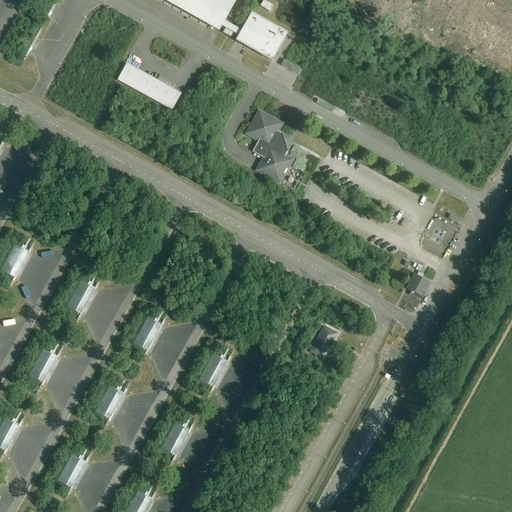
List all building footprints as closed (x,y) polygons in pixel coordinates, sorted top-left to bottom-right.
[(219,32),(221,27),(224,22),(227,16),(233,19),(236,14),(231,11),(236,0),(162,0),(166,2),(173,6),(175,7),(182,11),(184,12),(191,16),(193,17),(200,21),(202,22),(209,26),(219,32)] [(271,6),(262,1),(258,7),(267,13),(271,6)] [(234,34),(238,37),(236,41),(237,42),(244,46),(248,48),(272,62),(276,55),(281,47),(288,34),(251,13),(241,32),(224,22),(221,27),(224,29),(226,30),(223,34),(223,33),(222,34),(231,38),(232,39),(232,38),(234,34)] [(300,70),(283,60),(279,66),(296,76),(300,70)] [(180,95),(125,65),(116,83),(170,112),(180,95)] [(282,123),(257,110),(243,136),(257,143),(252,153),(262,159),(255,172),(279,185),(292,160),(284,156),(286,153),(281,135),(277,133),(282,123)] [(0,125),(10,130),(15,121),(6,115),(0,125)] [(459,221),(448,215),(446,219),(456,225),(459,221)] [(27,254),(13,246),(0,270),(0,272),(12,279),(27,254)] [(422,298),(430,284),(415,276),(407,290),(422,298)] [(93,290),(79,282),(65,308),(79,316),(93,290)] [(160,327),(146,319),(132,345),(146,353),(160,327)] [(323,360),(338,335),(324,327),(309,353),(323,360)] [(55,358),(42,351),(27,377),(41,384),(55,358)] [(229,365),(215,357),(201,383),(215,390),(229,365)] [(122,395),(109,388),(95,414),(108,421),(122,395)] [(18,427),(4,419),(0,426),(0,450),(3,453),(18,427)] [(191,433),(178,426),(164,452),(177,459),(191,433)] [(85,464),(71,456),(57,482),(71,489),(85,464)] [(148,511),(154,502),(140,494),(130,511),(148,511)]
